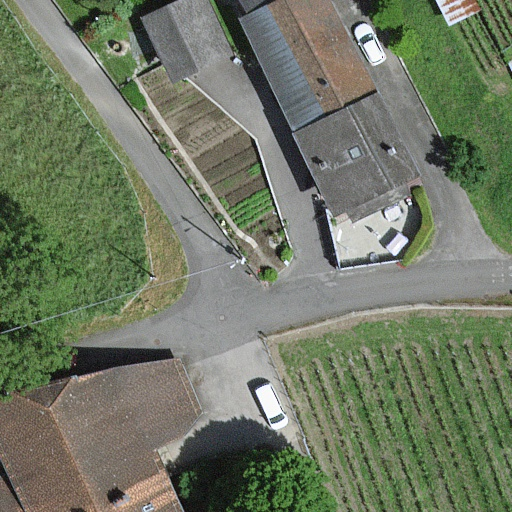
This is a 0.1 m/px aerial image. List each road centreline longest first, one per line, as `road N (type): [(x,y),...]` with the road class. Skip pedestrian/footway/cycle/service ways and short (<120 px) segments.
road 1 (unclassified): [(34,0),(173,190),(233,321)]
road 2 (unclassified): [(511,281),(399,287),(233,321)]
road 3 (unclassified): [(233,321),(0,380)]
